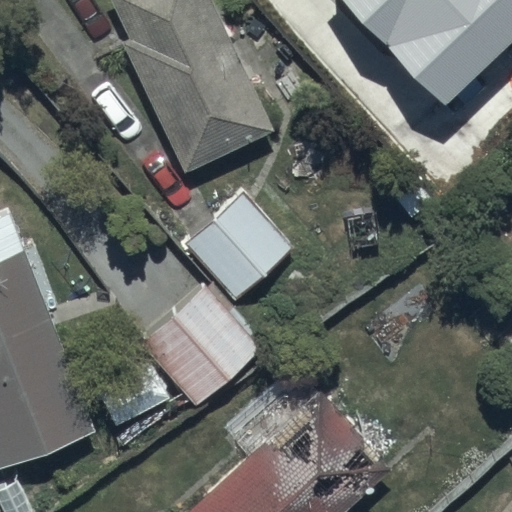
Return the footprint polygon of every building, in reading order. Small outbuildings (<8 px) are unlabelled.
[(273,130),(212,0),(108,0),(126,38),(122,40),(183,172),(273,130)] [(292,243),(240,187),(180,241),(232,298),(292,243)] [(7,210),(0,212),(0,465),(93,429),(7,210)] [(259,345),(204,281),(137,338),(192,402),(259,345)] [(180,511),(338,511),(388,468),(318,390),(180,511)]
